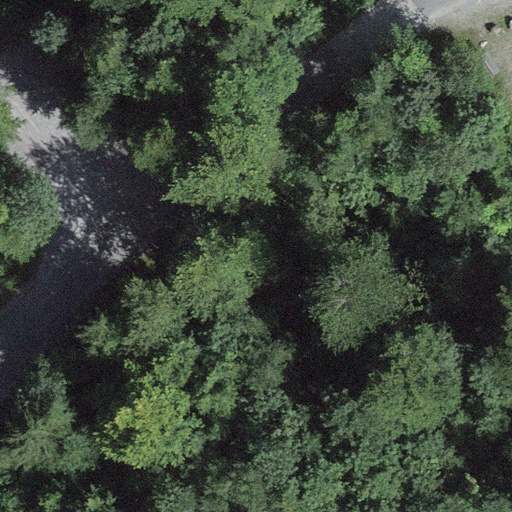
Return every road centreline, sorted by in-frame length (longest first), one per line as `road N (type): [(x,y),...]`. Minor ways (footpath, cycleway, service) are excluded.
road 1 (tertiary): [(440,0),(367,54),(124,268),(0,416)]
road 2 (track): [(0,78),(17,87),(124,268)]
